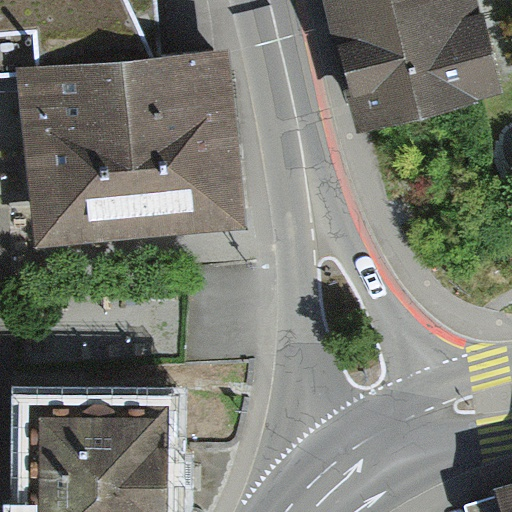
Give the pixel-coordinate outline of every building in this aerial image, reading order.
[(0,0),(0,65),(153,52),(147,0),(0,0)] [(323,0),(357,132),(504,95),(480,0),(323,0)] [(35,233),(225,217),(212,53),(22,68),(35,233)] [(19,396),(17,511),(156,511),(158,397),(19,396)] [(511,511),(511,486),(458,504),(460,511),(511,511)]
